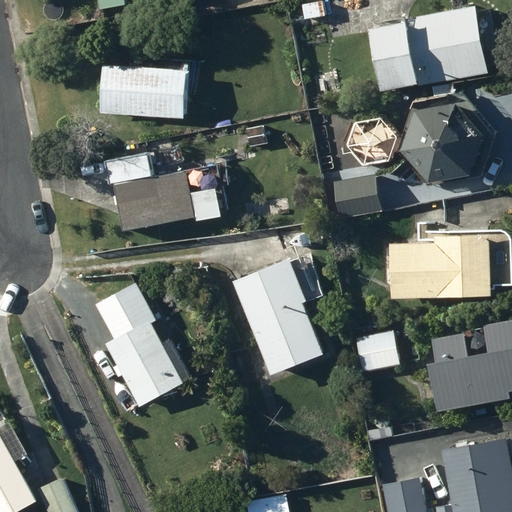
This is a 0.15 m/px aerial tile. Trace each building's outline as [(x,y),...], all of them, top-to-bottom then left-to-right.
[(328,0),(327,0),(306,4),(308,17),(331,13),(328,0)] [(485,7),(382,24),(393,88),(496,71),(485,7)] [(309,18),(299,21),(302,30),(312,27),(309,18)] [(111,101),(110,111),(194,117),(197,68),(112,62),(111,67),(108,66),(106,101),(111,101)] [(428,107),(412,148),(442,180),(481,172),(497,132),(470,101),(428,107)] [(267,124),(238,126),(240,147),(268,145),(267,124)] [(172,166),(174,173),(120,183),(128,229),(206,214),(199,174),(206,173),(203,160),(172,166)] [(382,174),(340,182),(347,217),(389,209),(382,174)] [(447,233),(448,240),(403,242),(405,296),(505,291),(502,231),(447,233)] [(248,278),(284,372),(337,352),(317,299),(321,298),(305,256),(248,278)] [(174,277),(175,290),(184,289),(183,276),(174,277)] [(114,342),(147,405),(192,382),(160,321),(165,318),(145,281),(103,303),(121,338),(114,342)] [(480,330),(448,335),(451,360),(445,361),(452,407),(511,397),(511,320),(501,323),(505,350),(484,353),(480,330)] [(400,328),(361,336),(367,370),(407,363),(400,328)] [(316,419),(300,423),(304,443),(320,439),(316,419)] [(4,423),(0,425),(0,511),(23,511),(48,498),(25,459),(36,452),(17,420),(6,426),(4,423)] [(511,511),(511,437),(451,449),(461,503),(444,506),(445,511),(511,511)] [(435,511),(428,475),(390,482),(396,511),(435,511)] [(86,511),(68,477),(44,489),(55,511),(86,511)]
